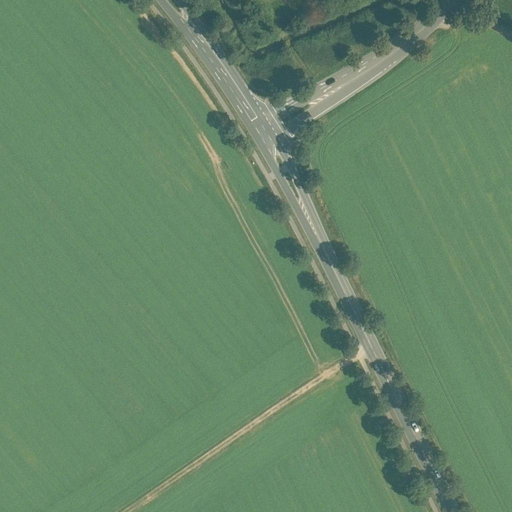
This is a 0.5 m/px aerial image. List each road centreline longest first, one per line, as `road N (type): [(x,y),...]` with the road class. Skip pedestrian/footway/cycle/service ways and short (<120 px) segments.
road 1 (primary): [(261,126),(452,511)]
road 2 (track): [(126,511),(370,343)]
road 3 (secondary): [(261,126),(388,56),(451,0)]
road 4 (primary): [(170,0),(261,126)]
